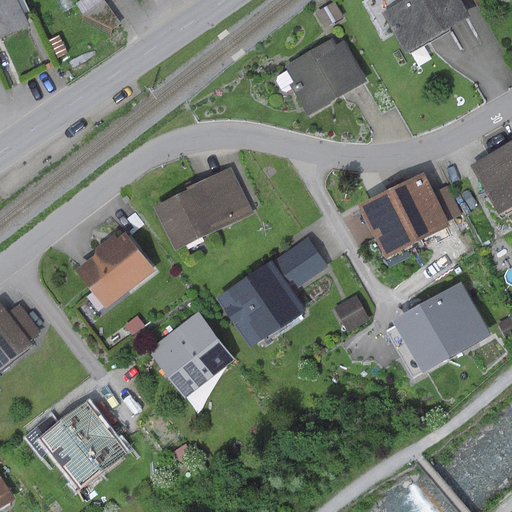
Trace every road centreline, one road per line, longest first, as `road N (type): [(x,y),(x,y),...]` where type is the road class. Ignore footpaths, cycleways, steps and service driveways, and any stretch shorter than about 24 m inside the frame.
road 1 (residential): [(511,106),(466,134),(396,158),(316,152),(249,135),(176,143),(144,157),(0,268)]
road 2 (tertiary): [(224,0),(0,152)]
road 3 (track): [(327,511),(511,376)]
